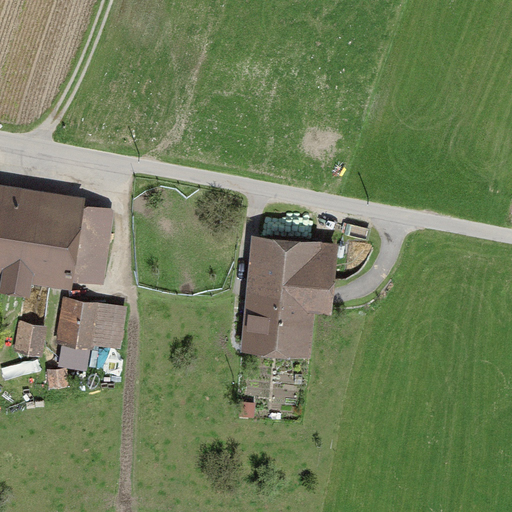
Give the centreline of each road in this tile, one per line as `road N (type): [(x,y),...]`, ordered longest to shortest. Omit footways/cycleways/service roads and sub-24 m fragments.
road 1 (unclassified): [(511,234),(0,139)]
road 2 (track): [(30,145),(57,114),(107,0)]
